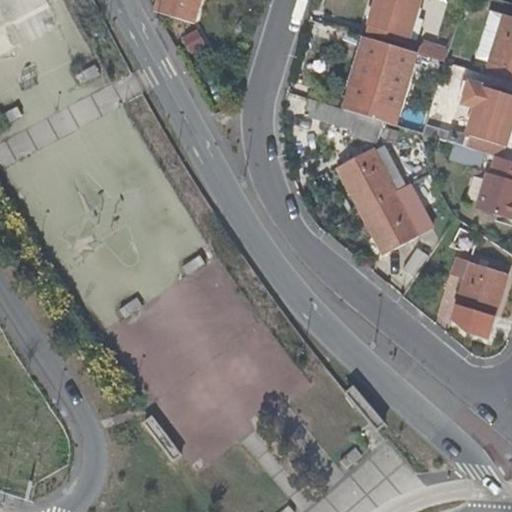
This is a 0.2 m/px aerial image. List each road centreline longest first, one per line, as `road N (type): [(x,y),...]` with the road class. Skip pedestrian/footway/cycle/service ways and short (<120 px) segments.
road 1 (primary): [(511,511),(277,276),(212,184),(115,0)]
road 2 (motorway): [(384,511),(324,448),(187,265),(77,92),(39,0)]
road 3 (residential): [(511,407),(301,243),(281,208),(261,153),(254,98),(286,0)]
road 4 (motorway): [(0,88),(17,129),(129,307),(280,511)]
road 5 (primary): [(0,298),(70,396),(89,440),(79,485),(53,511)]
